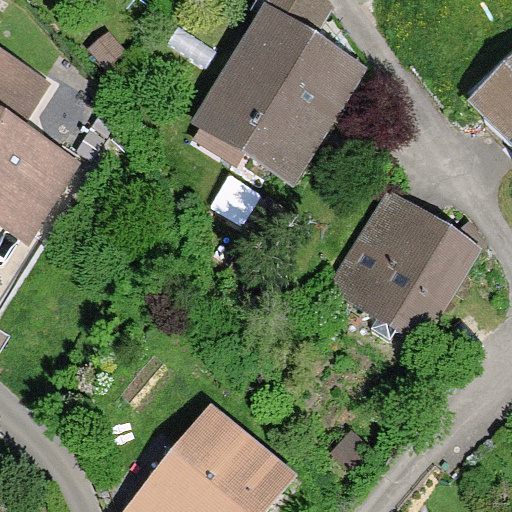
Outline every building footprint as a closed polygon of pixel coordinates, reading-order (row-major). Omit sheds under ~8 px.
[(296,189),(366,72),(317,45),(334,13),(324,0),(262,0),(188,125),(296,189)] [(0,231),(32,251),(80,172),(21,136),(51,86),(0,54),(0,231)] [(511,60),(468,101),(511,148),(511,60)] [(326,289),(427,349),(484,253),(383,193),(326,289)] [(287,511),(307,489),(208,405),(116,511),(287,511)]
